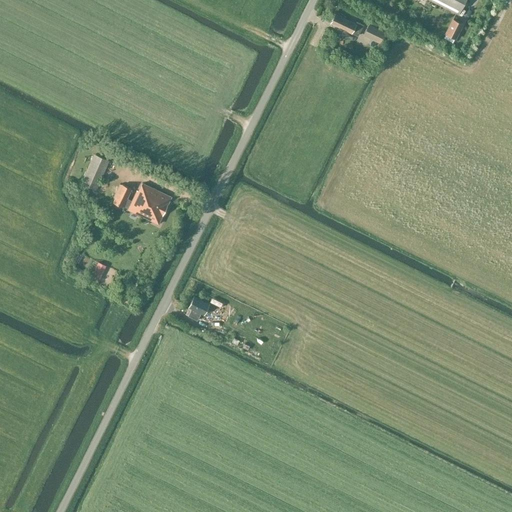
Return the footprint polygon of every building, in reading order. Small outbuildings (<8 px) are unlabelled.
[(430,0),(459,15),(466,0),(430,0)] [(352,34),(352,33),(358,36),(364,24),(356,21),(356,23),(335,13),(330,23),(352,34)] [(452,18),(444,33),(456,39),(463,24),(452,18)] [(368,23),(362,34),(380,42),(384,31),(368,23)] [(94,154),(81,183),(97,190),(109,161),(94,154)] [(142,184),(138,191),(137,191),(128,210),(159,224),(171,198),(142,184)] [(103,250),(101,256),(109,260),(111,254),(103,250)] [(106,266),(98,262),(91,276),(99,280),(106,266)] [(112,263),(108,270),(114,273),(118,266),(112,263)] [(194,296),(189,306),(192,308),(188,315),(197,320),(201,312),(204,314),(209,303),(194,296)]
